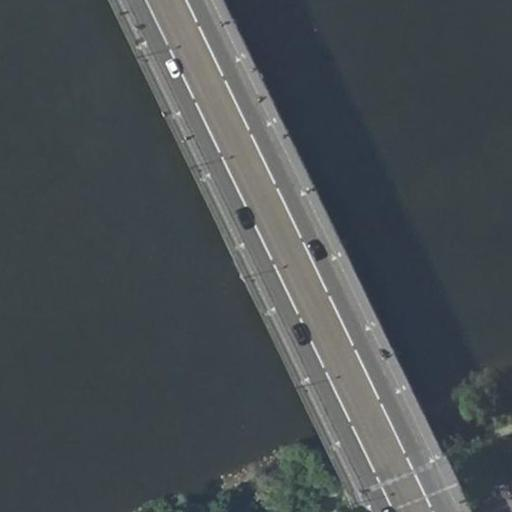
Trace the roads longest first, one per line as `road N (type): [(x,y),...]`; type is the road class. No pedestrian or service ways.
road 1 (primary): [(133,0),(382,511)]
road 2 (primary): [(440,511),(192,0)]
